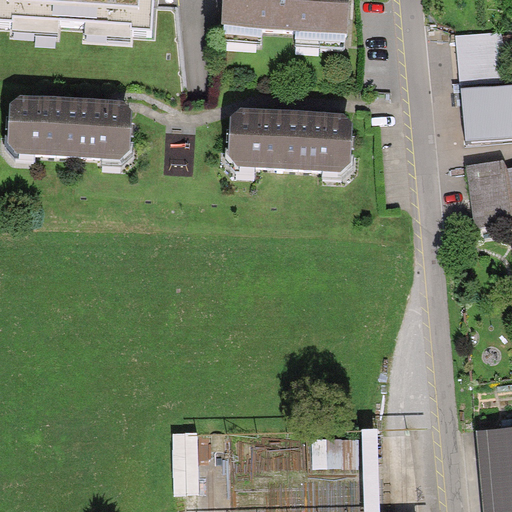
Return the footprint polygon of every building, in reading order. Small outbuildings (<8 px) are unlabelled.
[(148,0),(0,0),(0,16),(147,26),(148,0)] [(355,0),(225,0),(224,26),(354,32),(355,0)] [(511,91),(456,96),(461,147),(511,142),(511,91)] [(139,104),(21,98),(18,151),(137,157),(139,104)] [(361,121),(240,116),(238,165),(359,170),(361,121)] [(502,165),(462,171),(476,237),(511,231),(511,171),(504,173),(502,165)] [(202,495),(200,434),(174,435),(176,496),(202,495)] [(480,511),(511,511),(511,434),(474,438),(480,511)] [(315,441),(315,470),(361,470),(361,441),(315,441)]
